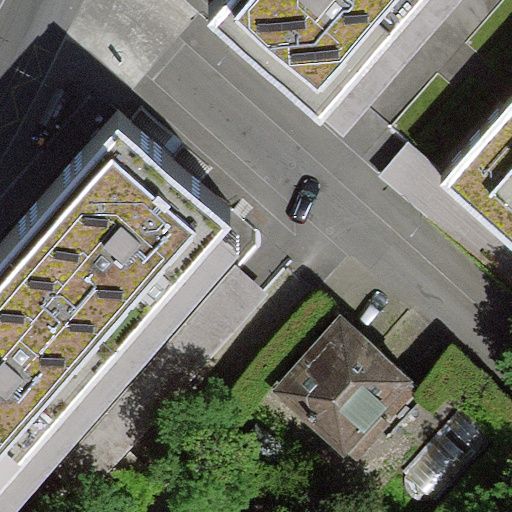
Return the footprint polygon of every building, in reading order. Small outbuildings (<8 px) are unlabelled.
[(213,0),(212,2),(323,98),(408,0),(213,0)] [(511,229),(511,89),(443,169),(511,229)] [(0,245),(0,463),(231,196),(130,100),(0,245)] [(344,316),(285,384),(359,451),(390,415),(379,405),(407,373),(344,316)] [(462,406),(404,472),(438,501),(496,436),(462,406)]
